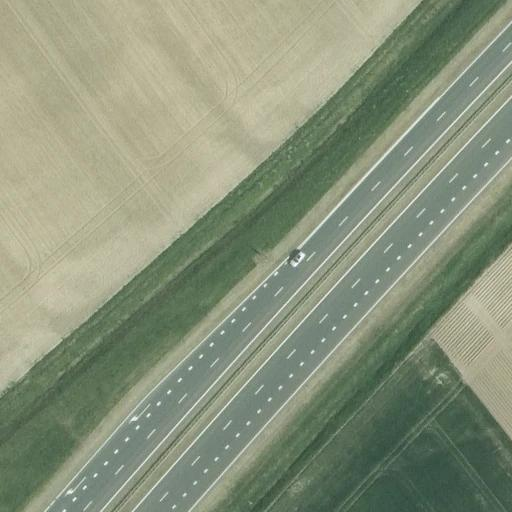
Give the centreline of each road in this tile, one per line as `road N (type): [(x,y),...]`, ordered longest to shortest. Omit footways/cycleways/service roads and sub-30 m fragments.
road 1 (trunk): [(511,44),(83,511)]
road 2 (trunk): [(153,511),(511,116)]
